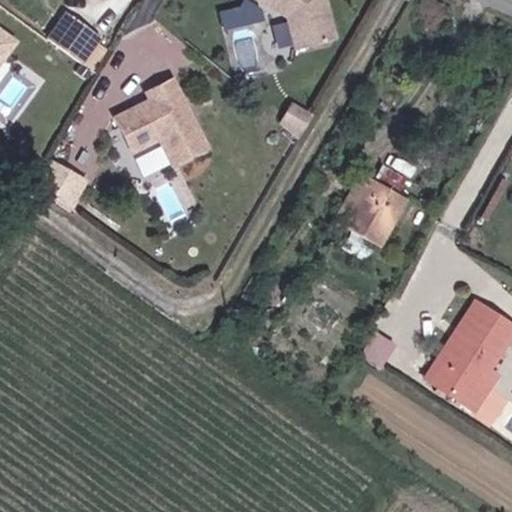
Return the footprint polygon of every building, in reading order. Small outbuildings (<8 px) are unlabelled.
[(256,0),(287,18),(297,51),(334,40),(321,0),(256,0)] [(62,15),(44,39),(76,62),(94,38),(62,15)] [(0,56),(10,42),(0,34),(0,56)] [(94,38),(76,62),(92,73),(109,49),(94,38)] [(146,93),(150,100),(116,117),(134,152),(160,139),(173,165),(207,148),(172,80),(146,93)] [(304,129),(312,116),(292,104),(285,117),(304,129)] [(285,117),(281,124),(298,139),(304,129),(285,117)] [(50,162),(34,189),(67,212),(84,189),(50,162)] [(340,226),(377,247),(404,199),(367,178),(340,226)] [(473,301),(434,359),(440,363),(478,304),(473,301)] [(511,326),(478,304),(440,363),(434,359),(422,378),(460,404),(484,367),(511,326)] [(373,328),(361,352),(382,362),(393,338),(373,328)] [(484,367),(460,404),(471,410),(494,374),(484,367)]
